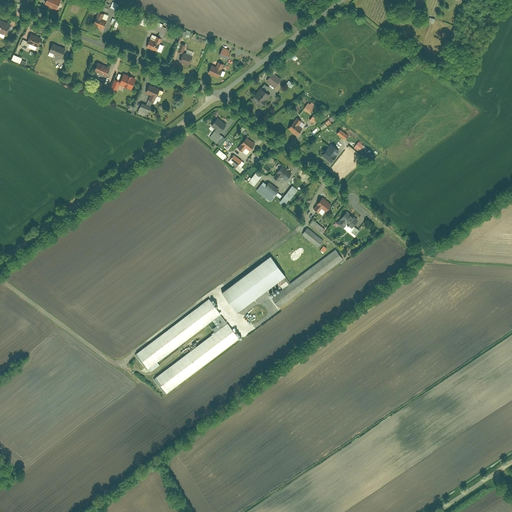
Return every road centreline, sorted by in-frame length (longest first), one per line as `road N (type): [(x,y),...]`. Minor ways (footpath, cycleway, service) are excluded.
road 1 (residential): [(0,259),(219,94)]
road 2 (residential): [(219,94),(0,2)]
road 3 (residential): [(366,215),(219,94)]
road 4 (residential): [(219,94),(342,0)]
